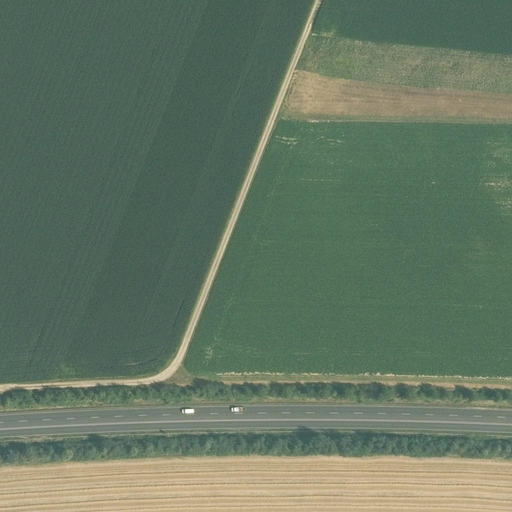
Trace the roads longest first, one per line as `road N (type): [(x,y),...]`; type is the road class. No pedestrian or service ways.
road 1 (trunk): [(511,422),(218,417),(0,427)]
road 2 (track): [(318,0),(179,359),(157,384)]
